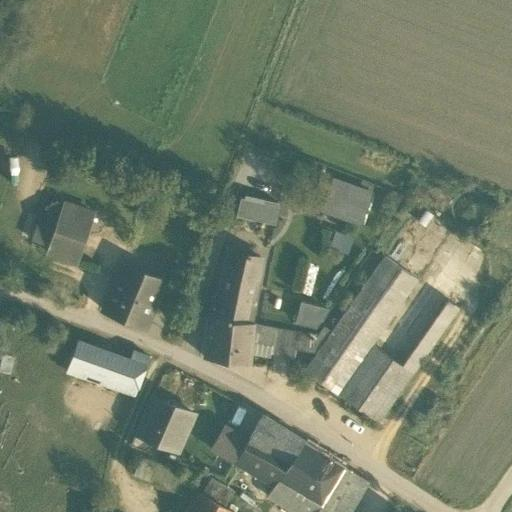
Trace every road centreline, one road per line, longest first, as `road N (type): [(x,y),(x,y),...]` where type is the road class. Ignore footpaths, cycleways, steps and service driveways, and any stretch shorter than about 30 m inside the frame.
road 1 (unclassified): [(439,511),(322,432),(180,357),(18,301)]
road 2 (track): [(180,357),(234,184),(306,0)]
